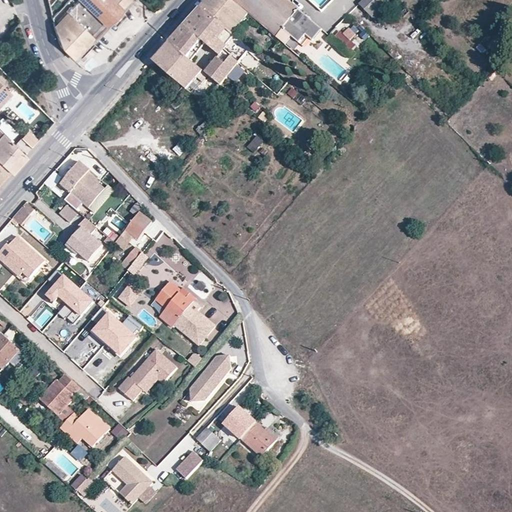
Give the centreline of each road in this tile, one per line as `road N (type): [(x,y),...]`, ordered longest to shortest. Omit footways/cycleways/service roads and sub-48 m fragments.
road 1 (unclassified): [(73,124),(241,300),(263,392),(429,511)]
road 2 (primary): [(184,0),(89,107)]
road 3 (residential): [(32,0),(55,66),(89,107)]
